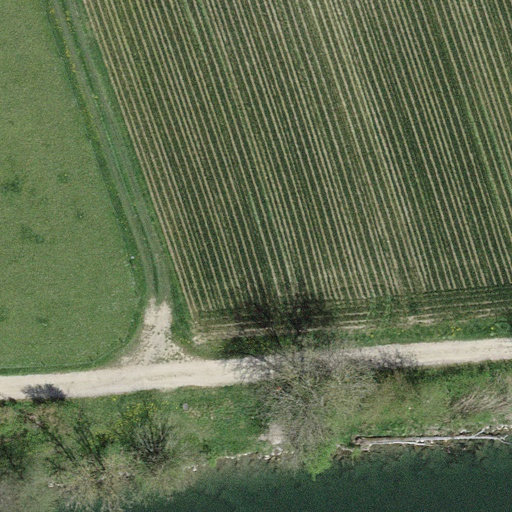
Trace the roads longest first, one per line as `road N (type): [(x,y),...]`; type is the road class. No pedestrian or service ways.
road 1 (track): [(62,0),(146,253),(169,374)]
road 2 (track): [(511,349),(169,374)]
road 3 (track): [(169,374),(0,386)]
